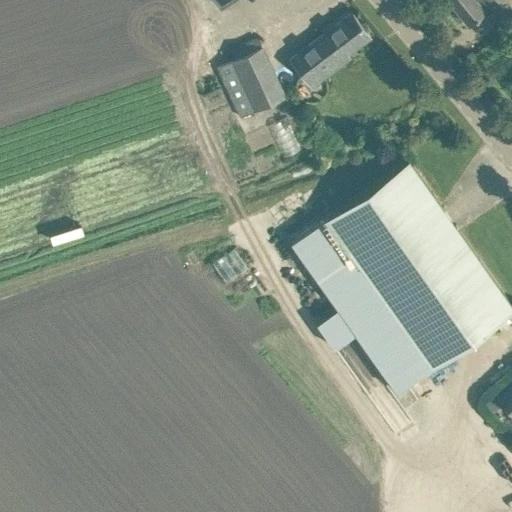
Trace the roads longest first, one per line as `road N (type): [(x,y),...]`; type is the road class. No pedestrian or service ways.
road 1 (unknown): [(410,511),(416,432),(269,218)]
road 2 (unclassified): [(511,140),(391,0)]
